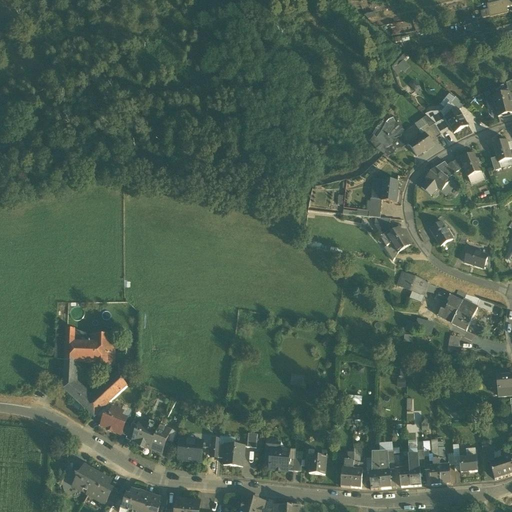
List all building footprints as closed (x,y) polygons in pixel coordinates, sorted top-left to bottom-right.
[(506,6),(506,5),(504,1),(495,3),(496,9),(506,6)] [(502,11),(507,9),(506,6),(496,9),(495,3),(490,4),(491,10),(489,11),(490,13),(502,10),(502,11)] [(481,15),(482,18),(490,17),(508,13),(507,9),(502,11),(502,10),(490,13),(481,15)] [(398,24),(391,25),(393,37),(400,35),(398,24)] [(409,57),(405,53),(392,68),(393,72),(397,68),(404,61),(409,57)] [(404,61),(397,68),(404,74),(410,68),(404,61)] [(414,81),(409,85),(415,93),(420,88),(414,81)] [(451,104),(455,100),(449,95),(440,106),(446,111),(451,104)] [(496,110),(498,119),(511,115),(511,106),(510,100),(509,95),(508,95),(493,99),(488,100),(490,111),(496,110)] [(451,105),(459,112),(464,107),(461,104),(456,99),(455,100),(451,104),(451,105)] [(435,126),(445,120),(459,112),(451,105),(451,104),(446,111),(442,115),(432,115),(427,118),(435,126)] [(468,128),(459,112),(445,120),(449,127),(454,136),(468,128)] [(421,131),(425,136),(426,136),(432,146),(438,142),(436,140),(430,130),(435,126),(427,118),(422,121),(426,128),(421,131)] [(376,151),(387,159),(393,157),(396,152),(403,150),(407,147),(401,138),(404,132),(401,127),(395,124),(393,120),(389,122),(391,126),(390,127),(386,125),(382,134),(381,135),(377,141),(382,147),(376,151)] [(445,120),(435,126),(442,137),(448,133),(446,130),(449,127),(445,120)] [(426,128),(422,121),(415,126),(423,138),(425,136),(421,131),(426,128)] [(436,140),(442,137),(435,126),(430,130),(436,140)] [(372,137),(374,138),(377,141),(381,135),(382,134),(376,131),(372,137)] [(434,147),(432,146),(426,136),(425,136),(423,138),(409,147),(417,159),(434,147)] [(370,144),(376,151),(382,147),(377,141),(374,138),(370,144)] [(511,161),(506,143),(493,147),(497,160),(498,166),(511,162),(511,161)] [(464,170),(468,180),(482,175),(474,156),(460,161),(464,170)] [(500,173),(498,166),(497,160),(491,162),(495,174),(500,173)] [(457,162),(452,165),(459,174),(464,170),(460,161),(457,162)] [(511,162),(498,166),(500,173),(511,169),(511,162)] [(449,178),(450,180),(454,177),(459,174),(452,165),(447,168),(445,165),(436,170),(447,180),(449,178)] [(441,195),(449,186),(451,184),(447,180),(436,170),(435,171),(426,182),(428,183),(421,191),(431,199),(437,192),(441,195)] [(482,175),(468,180),(472,189),(485,184),(482,175)] [(381,203),(383,183),(374,182),(372,202),(381,203)] [(382,203),(396,205),(398,185),(383,183),(381,203),(382,203)] [(453,190),(449,186),(441,195),(446,199),(453,190)] [(369,220),(376,221),(381,221),(382,203),(381,203),(372,202),(371,202),(370,215),(372,215),(369,220)] [(391,222),(381,221),(376,221),(375,228),(390,229),(391,222)] [(430,232),(440,249),(453,242),(442,225),(430,232)] [(375,228),(381,240),(387,236),(390,229),(375,228)] [(392,246),(399,255),(410,247),(400,231),(388,238),(387,236),(381,240),(387,249),(392,246)] [(464,265),(484,271),(488,257),(469,251),(464,265)] [(413,293),(424,297),(426,291),(429,284),(403,274),(399,288),(413,293)] [(429,284),(426,291),(434,294),(436,287),(429,284)] [(437,316),(452,324),(458,312),(463,302),(450,296),(449,297),(440,292),(438,297),(436,296),(435,298),(447,304),(444,311),(440,309),(437,316)] [(411,299),(422,304),(424,297),(413,293),(411,299)] [(479,307),(491,312),(494,305),(481,300),(480,304),(477,303),(476,305),(479,306),(479,307)] [(463,302),(458,312),(473,319),(478,308),(463,301),(463,302)] [(466,331),(473,319),(458,312),(452,324),(466,331)] [(435,324),(417,319),(416,324),(414,329),(432,334),(435,324)] [(413,333),(414,329),(416,324),(407,321),(405,331),(413,333)] [(66,336),(66,342),(75,343),(75,330),(67,330),(66,336)] [(89,335),(75,330),(75,343),(89,343),(89,335)] [(66,342),(66,336),(56,335),(54,359),(65,360),(66,342)] [(96,366),(115,367),(115,365),(115,335),(89,335),(89,343),(96,344),(96,364),(96,366)] [(413,336),(404,335),(403,342),(412,343),(413,336)] [(448,347),(458,349),(460,338),(450,336),(448,347)] [(330,341),(325,337),(320,343),(326,347),(330,341)] [(89,343),(75,343),(66,342),(65,360),(64,376),(75,376),(76,363),(96,364),(96,344),(89,343)] [(90,399),(75,384),(64,383),(64,389),(64,390),(94,418),(96,416),(110,404),(128,387),(118,375),(90,399)] [(511,375),(497,377),(498,391),(511,389),(511,375)] [(75,384),(75,376),(64,376),(64,383),(75,384)] [(400,379),(397,379),(397,388),(407,388),(407,379),(400,379)] [(511,389),(498,391),(499,398),(511,397),(511,389)] [(96,416),(102,423),(105,416),(107,416),(107,415),(110,416),(112,409),(113,410),(114,409),(110,404),(96,416)] [(124,408),(121,413),(123,414),(122,417),(128,419),(131,411),(124,408)] [(113,432),(121,436),(128,419),(122,417),(123,414),(121,413),(113,410),(112,409),(110,416),(107,415),(107,416),(105,416),(102,423),(101,426),(108,429),(113,431),(113,432)] [(151,450),(159,431),(153,429),(153,428),(149,426),(140,423),(138,427),(136,434),(133,442),(134,443),(140,445),(141,448),(144,450),(145,448),(151,450)] [(132,424),(131,427),(127,437),(126,440),(133,443),(133,442),(136,434),(138,427),(132,424)] [(121,435),(127,437),(131,427),(126,425),(121,435)] [(160,428),(159,431),(151,450),(162,454),(167,441),(171,432),(160,428)] [(167,441),(173,444),(177,433),(172,431),(171,432),(167,441)] [(247,449),(257,449),(258,436),(249,435),(247,449)] [(220,438),(220,441),(219,445),(225,446),(235,447),(236,439),(220,438)] [(53,439),(50,445),(63,451),(66,445),(53,439)] [(211,458),(218,459),(219,445),(220,441),(213,440),(211,458)] [(266,451),(271,451),(277,451),(277,450),(280,450),(281,442),(267,440),(266,451)] [(178,461),(201,463),(203,443),(180,441),(178,461)] [(409,451),(417,450),(416,441),(408,442),(409,451)] [(482,442),(483,464),(490,463),(492,462),(490,442),(482,442)] [(379,444),(380,453),(388,453),(394,453),(393,444),(379,444)] [(223,466),(242,467),(244,447),(235,447),(225,446),(224,459),(223,466)] [(290,451),(280,450),(277,450),(277,451),(271,451),(269,470),(276,471),(276,470),(281,470),(281,472),(288,472),(289,459),(290,451)] [(465,452),(466,459),(476,458),(475,451),(465,452)] [(379,454),(380,471),(389,470),(388,453),(380,453),(379,453),(379,454)] [(309,474),(325,476),(326,458),(307,456),(307,462),(310,462),(310,465),(309,474)] [(409,461),(410,468),(418,468),(418,456),(417,456),(409,457),(409,461)] [(490,463),(495,481),(511,475),(511,462),(510,457),(492,462),(490,463)] [(460,470),(461,474),(477,472),(476,458),(466,459),(460,460),(460,470)] [(294,472),(301,473),(302,461),(295,460),(294,472)] [(361,463),(359,463),(358,470),(363,471),(363,472),(366,472),(366,464),(361,463)] [(73,487),(89,496),(100,475),(85,466),(80,474),(78,474),(77,474),(77,475),(76,476),(76,477),(77,479),(73,487)] [(441,485),(439,466),(434,467),(431,467),(429,467),(430,470),(431,486),(441,485)] [(448,466),(445,466),(439,466),(441,485),(451,484),(450,467),(449,466),(448,466)] [(411,487),(410,468),(404,469),(399,469),(401,488),(411,487)] [(420,468),(418,468),(410,468),(411,487),(421,486),(420,468)] [(351,488),(353,470),(348,469),(344,469),(343,469),(341,487),(351,488)] [(363,471),(358,470),(353,470),(351,488),(361,489),(363,472),(363,471)] [(390,470),(389,470),(380,471),(381,489),(391,489),(390,470)] [(58,489),(69,495),(73,487),(77,479),(76,477),(76,476),(77,475),(69,471),(58,489)] [(381,489),(380,471),(374,471),(372,471),(369,471),(371,490),(381,490),(381,489)] [(111,481),(100,475),(89,496),(104,505),(111,492),(112,490),(107,488),(111,481)] [(138,511),(145,494),(140,491),(139,493),(132,490),(130,496),(127,495),(125,500),(123,508),(121,508),(120,511),(119,511),(138,511)] [(104,505),(111,509),(117,498),(118,496),(111,492),(104,505)] [(160,499),(145,494),(138,511),(157,511),(159,506),(158,506),(160,499)] [(125,500),(117,498),(111,509),(120,511),(121,508),(123,508),(125,500)] [(241,511),(243,511),(245,511),(261,511),(264,503),(244,498),(241,511)] [(187,511),(188,501),(176,500),(175,511),(187,511)] [(199,511),(200,503),(188,501),(187,511),(199,511)]
